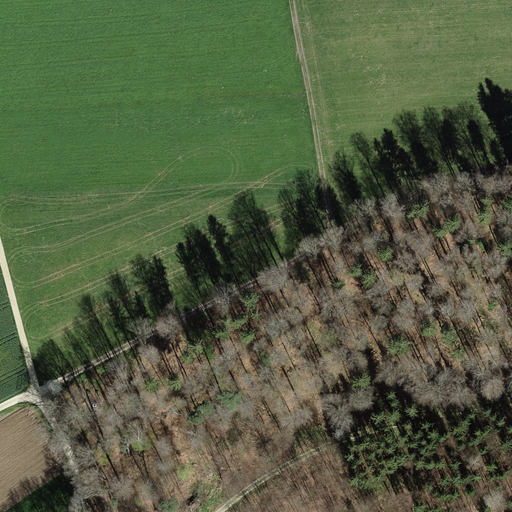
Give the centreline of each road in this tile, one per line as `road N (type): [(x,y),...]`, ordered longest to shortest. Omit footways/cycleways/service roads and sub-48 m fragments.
road 1 (track): [(511,161),(336,231),(38,393)]
road 2 (track): [(219,511),(290,461),(357,432),(511,398)]
road 3 (track): [(336,231),(290,0)]
road 4 (track): [(35,385),(0,248)]
road 5 (track): [(35,385),(74,462),(79,511)]
